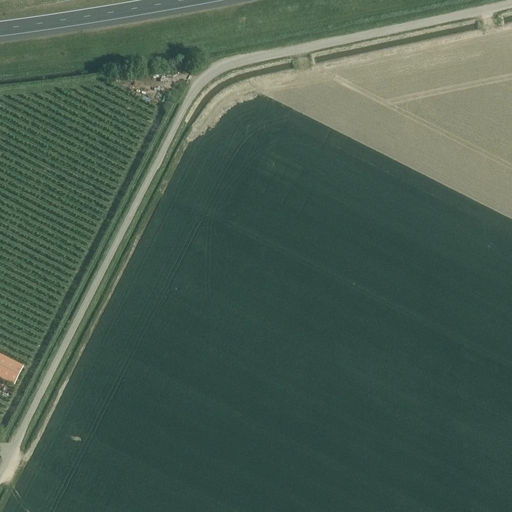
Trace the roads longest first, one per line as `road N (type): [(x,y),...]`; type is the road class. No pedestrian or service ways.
road 1 (unclassified): [(0,485),(193,89),(210,73),(511,4)]
road 2 (motorway): [(0,32),(205,0)]
